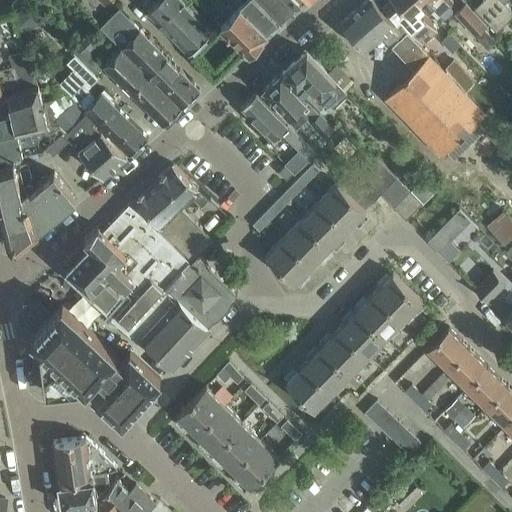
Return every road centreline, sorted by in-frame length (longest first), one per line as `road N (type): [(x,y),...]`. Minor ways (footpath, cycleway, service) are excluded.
road 1 (residential): [(126,437),(249,307),(320,308),(379,246),(396,241),(411,244),(484,316),(488,344),(511,367)]
road 2 (residential): [(0,291),(335,0)]
